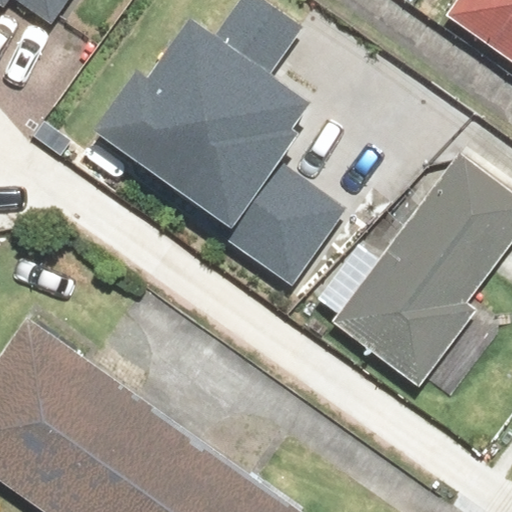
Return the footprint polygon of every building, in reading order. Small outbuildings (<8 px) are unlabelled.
[(73,0),(13,0),(54,28),(73,0)] [(141,58),(99,122),(203,191),(194,204),(293,271),(340,201),(275,158),(319,93),(285,71),(316,25),(278,0),(249,0),(229,30),(198,10),(158,69),(141,58)] [(511,0),(456,0),(447,13),(511,60),(511,0)] [(382,270),(356,251),(319,303),(341,319),(332,333),(419,394),(429,380),(450,395),(503,320),(473,300),(511,244),(511,201),(457,163),(382,270)] [(303,511),(27,325),(0,364),(0,480),(47,511),(303,511)]
